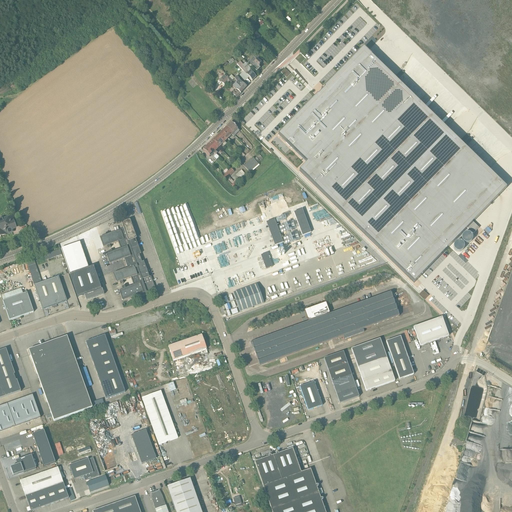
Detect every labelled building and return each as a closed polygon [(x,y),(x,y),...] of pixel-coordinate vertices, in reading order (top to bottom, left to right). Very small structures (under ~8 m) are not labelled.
[(439,0),(422,0),(399,24),(411,36),(443,3),(439,0)] [(511,20),(491,0),(466,0),(506,39),(502,43),(511,52),(511,51),(511,20)] [(431,21),(426,28),(432,33),(437,26),(431,21)] [(299,171),(415,283),(468,228),(472,232),(478,226),(474,222),(507,187),(363,48),(322,90),(278,136),(300,157),(306,163),(299,171)] [(253,57),(247,63),(253,69),(257,72),(260,69),(259,67),(260,66),(259,65),(261,63),(257,60),(259,57),(255,54),(254,53),(252,56),(253,57)] [(236,60),(235,62),(237,64),(239,67),(240,68),(243,72),(244,71),(246,74),(249,77),(252,81),(256,78),(250,71),(252,69),(246,62),(243,65),(240,61),(238,63),(236,60)] [(230,71),(235,75),(238,71),(234,67),(230,71)] [(236,90),(232,94),(236,98),(243,91),(232,81),(230,79),(228,78),(229,77),(227,76),(221,82),(225,86),(228,83),(232,87),(236,90)] [(237,76),(235,78),(232,81),(243,91),(246,87),(239,81),(240,80),(237,76)] [(229,125),(226,127),(235,136),(236,135),(239,131),(238,130),(235,126),(231,123),(230,123),(229,124),(229,125)] [(222,131),(222,132),(228,139),(232,135),(234,137),(235,136),(226,127),(224,129),(223,129),(222,130),(222,131)] [(219,134),(217,136),(226,145),(227,144),(225,142),(228,139),(222,132),(221,132),(220,132),(219,133),(219,134)] [(213,140),(213,141),(219,148),(223,144),(225,146),(226,145),(217,136),(215,139),(214,138),(213,139),(213,140)] [(210,143),(208,145),(216,154),(217,153),(216,151),(219,148),(213,141),(212,141),(211,141),(210,142),(210,143)] [(204,150),(203,150),(206,154),(210,157),(214,153),(215,155),(216,154),(208,145),(206,148),(205,147),(204,149),(204,150)] [(258,163),(254,159),(253,158),(244,166),(250,173),(259,165),(258,163)] [(223,177),(226,180),(234,172),(231,168),(223,177)] [(246,175),(241,170),(236,175),(240,180),(246,175)] [(285,198),(277,201),(280,208),(288,206),(285,198)] [(274,219),(282,244),(299,239),(298,236),(308,233),(301,208),(298,209),(297,205),(289,207),(291,214),(288,215),(290,220),(277,224),(276,219),(274,219)] [(15,221),(13,216),(0,220),(0,235),(0,236),(12,232),(11,230),(15,228),(13,222),(15,221)] [(281,243),(273,219),(264,222),(272,246),(281,243)] [(136,238),(130,220),(121,223),(124,229),(100,237),(103,247),(107,246),(108,249),(111,247),(110,245),(118,242),(121,249),(112,253),(111,250),(109,251),(110,254),(106,255),(110,264),(124,259),(127,268),(113,274),(116,283),(120,282),(121,285),(124,283),(123,281),(131,278),(134,286),(125,289),(124,286),(122,287),(123,290),(119,291),(121,297),(123,301),(155,289),(151,276),(149,277),(143,262),(142,262),(139,255),(141,254),(135,239),(136,238)] [(462,237),(463,240),(465,241),(467,242),(470,242),(472,240),(473,238),(473,236),(472,234),(471,232),(468,231),(466,232),(464,233),(463,235),(462,237)] [(459,251),(461,251),(463,250),(464,248),(465,246),(465,244),(464,242),(462,241),(460,240),(458,240),(456,241),(455,243),(454,245),(454,247),(455,249),(457,250),(459,251)] [(102,289),(101,289),(93,267),(88,268),(80,242),(61,249),(70,275),(78,297),(84,295),(86,301),(104,295),(102,289)] [(45,260),(61,254),(59,249),(43,255),(45,260)] [(267,253),(261,254),(265,268),(270,267),(267,253)] [(185,277),(210,273),(208,258),(194,261),(195,264),(202,263),(203,267),(197,268),(198,272),(194,273),(195,275),(185,276),(185,277)] [(26,261),(31,279),(38,277),(34,260),(26,261)] [(329,279),(338,275),(334,263),(324,267),(329,279)] [(59,277),(34,285),(43,309),(67,301),(59,277)] [(249,287),(233,293),(240,312),(255,306),(249,287)] [(309,322),(251,343),(260,366),(267,364),(343,336),(344,339),(364,332),(363,329),(399,316),(397,311),(391,292),(329,315),(325,304),(310,310),(306,311),(309,322)] [(27,293),(3,301),(9,321),(34,312),(27,293)] [(448,336),(442,317),(414,327),(420,346),(448,336)] [(106,399),(125,392),(105,335),(85,342),(106,399)] [(201,335),(168,347),(178,375),(211,364),(201,335)] [(54,421),(59,420),(92,408),(67,337),(29,350),(54,421)] [(386,342),(399,380),(414,375),(400,337),(386,342)] [(380,339),(351,349),(366,391),(395,381),(380,339)] [(15,374),(11,363),(6,349),(0,350),(0,384),(4,397),(21,391),(17,380),(16,381),(14,375),(15,374)] [(324,359),(328,370),(347,363),(343,352),(324,359)] [(328,370),(332,381),(351,375),(347,363),(328,370)] [(336,393),(355,386),(351,375),(332,381),(336,393)] [(166,384),(169,392),(175,389),(172,382),(166,384)] [(314,382),(300,387),(308,411),(322,406),(314,382)] [(355,386),(336,393),(340,404),(359,397),(355,386)] [(142,398),(157,440),(159,445),(178,438),(176,433),(161,391),(142,398)] [(26,397),(0,406),(0,432),(34,420),(41,418),(33,395),(26,397)] [(91,453),(80,422),(52,432),(63,463),(91,453)] [(55,462),(44,430),(33,434),(44,466),(55,462)] [(146,430),(131,435),(142,464),(156,459),(146,430)] [(282,479),(301,472),(293,449),(274,455),(273,455),(282,479)] [(31,455),(16,461),(17,465),(10,468),(13,476),(23,473),(36,469),(31,455)] [(263,486),(282,479),(273,455),(255,462),(263,486)] [(83,476),(84,479),(86,481),(99,476),(93,458),(88,460),(88,459),(69,465),(74,480),(83,476)] [(58,468),(20,481),(25,496),(35,493),(44,489),(54,486),(63,483),(58,468)] [(310,469),(301,472),(282,479),(263,486),(271,511),(325,511),(319,493),(310,469)] [(175,511),(201,511),(190,479),(167,487),(175,511)] [(54,486),(59,502),(68,498),(63,483),(54,486)] [(50,505),(59,502),(54,486),(44,489),(50,505)] [(40,508),(50,505),(44,489),(35,493),(40,508)] [(168,511),(167,510),(166,506),(164,502),(162,496),(159,490),(160,490),(159,490),(158,491),(157,491),(156,492),(155,492),(154,493),(153,493),(152,493),(150,493),(151,493),(152,499),(155,509),(156,511),(168,511)] [(35,493),(25,496),(31,511),(40,508),(35,493)] [(459,511),(459,495),(456,494),(452,494),(451,497),(452,497),(448,497),(444,511),(459,511)] [(140,511),(135,497),(92,511),(140,511)] [(239,497),(234,498),(236,508),(242,506),(239,497)]
